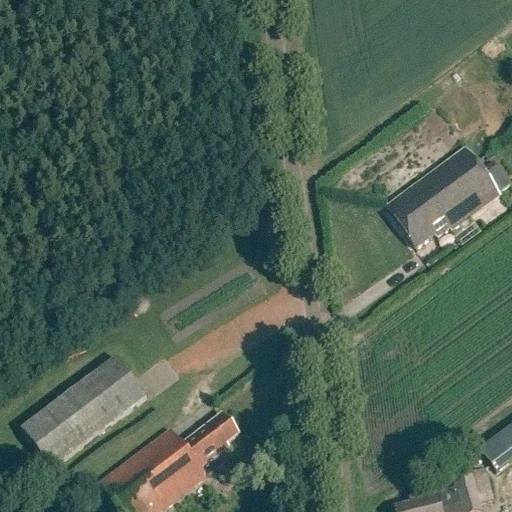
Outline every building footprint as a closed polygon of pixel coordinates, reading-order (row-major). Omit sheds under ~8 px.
[(500,200),(498,198),(511,188),(497,169),(484,179),(465,154),(385,214),(416,256),(436,241),(438,244),(450,235),(451,237),(500,200)] [(21,434),(51,474),(146,402),(116,362),(21,434)] [(226,449),(237,440),(221,419),(181,449),(170,434),(95,490),(112,511),(168,511),(208,482),(201,472),(228,451),(226,449)] [(497,479),(511,468),(511,432),(480,456),(497,479)] [(480,511),(480,509),(493,505),(484,475),(452,484),(454,493),(408,506),(409,511),(404,511),(480,511)]
